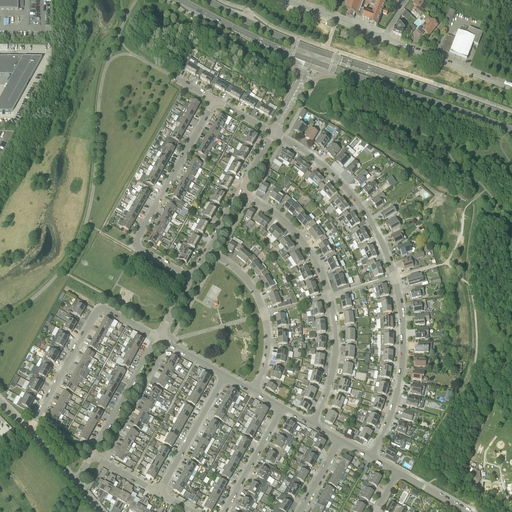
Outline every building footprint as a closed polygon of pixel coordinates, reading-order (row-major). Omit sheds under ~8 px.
[(0,0),(0,9),(18,10),(18,0),(0,0)] [(365,0),(347,0),(344,9),(343,9),(342,10),(347,11),(345,15),(347,16),(348,16),(349,12),(353,14),(351,17),(352,18),(354,18),(355,14),(362,17),(365,11),(362,10),(365,0)] [(377,0),(372,14),(365,11),(362,17),(362,18),(372,22),(371,24),(377,26),(382,14),(387,16),(388,11),(383,9),(386,0),(377,0)] [(417,8),(418,9),(423,3),(424,2),(421,0),(416,0),(413,4),(417,8)] [(422,12),(427,6),(423,3),(418,9),(422,12)] [(418,9),(417,8),(414,11),(420,16),(423,13),(422,12),(418,9)] [(450,26),(456,12),(450,9),(445,21),(450,26)] [(411,15),(406,11),(402,16),(406,20),(411,15)] [(430,18),(429,19),(426,22),(428,25),(434,30),(438,26),(430,18)] [(402,37),(407,31),(410,27),(404,22),(401,25),(397,23),(393,32),(394,34),(402,37)] [(412,25),(410,27),(407,31),(411,35),(416,28),(412,25)] [(434,30),(428,25),(423,30),(420,27),(417,30),(424,36),(426,34),(428,36),(434,30)] [(478,45),(483,33),(469,28),(467,35),(458,31),(455,39),(447,35),(442,43),(440,50),(454,55),(466,60),(473,43),(478,45)] [(0,111),(12,112),(42,58),(0,56),(0,74),(13,75),(0,99),(0,111)] [(190,74),(195,66),(191,64),(193,60),(190,58),(188,60),(186,65),(184,68),(186,70),(186,71),(190,74)] [(197,63),(195,66),(190,74),(195,77),(196,75),(198,77),(202,70),(197,67),(199,64),(197,63)] [(202,70),(198,77),(201,78),(200,79),(205,82),(209,74),(202,70)] [(209,74),(205,82),(210,85),(211,84),(213,85),(217,78),(219,74),(216,73),(214,76),(209,74)] [(217,78),(213,85),(216,86),(215,87),(220,90),(224,82),(217,78)] [(224,82),(220,90),(225,93),(225,92),(228,93),(231,86),(224,82)] [(231,86),(228,93),(230,94),(230,96),(234,98),(239,91),(231,86)] [(248,90),(246,95),(242,101),(245,103),(244,104),(249,107),(253,99),(249,96),(251,93),(250,92),(248,90)] [(239,91),(234,98),(239,101),(240,100),(242,101),(246,95),(239,91)] [(253,99),(249,107),(254,109),(255,108),(257,110),(261,103),(253,99)] [(192,100),(189,105),(197,109),(200,104),(192,100)] [(197,109),(189,105),(186,103),(183,108),(184,108),(194,114),(197,109)] [(261,103),(257,110),(259,111),(259,112),(264,115),(268,107),(270,104),(268,103),(266,106),(261,103)] [(268,107),(264,115),(269,118),(269,116),(272,118),(275,111),(268,107)] [(194,114),(184,108),(181,112),(184,114),(192,118),(194,114)] [(221,113),(217,120),(225,124),(227,119),(229,117),(221,113)] [(192,118),(184,114),(181,119),(189,123),(192,118)] [(189,123),(181,119),(179,117),(176,122),(187,128),(189,123)] [(225,124),(217,120),(214,125),(222,129),(225,124)] [(301,135),(306,127),(302,125),(304,123),(300,121),(294,131),(301,135)] [(187,128),(176,122),(173,126),(176,128),(184,133),(187,128)] [(312,142),(318,133),(312,129),(314,126),(310,124),(306,131),(309,133),(306,138),(312,142)] [(222,129),(214,125),(211,129),(219,134),(222,129)] [(184,133),(176,128),(173,133),(181,137),(184,133)] [(222,135),(219,134),(211,129),(209,134),(219,140),(222,135)] [(258,133),(251,130),(247,137),(255,142),(258,137),(257,136),(258,133)] [(181,137),(173,133),(170,131),(166,139),(176,145),(178,142),(179,142),(181,137)] [(219,140),(209,134),(206,139),(217,145),(219,140)] [(314,144),(317,146),(320,148),(321,147),(324,149),(329,141),(325,138),(326,137),(325,137),(325,138),(321,135),(314,144)] [(250,148),(251,146),(252,146),(255,142),(247,137),(243,144),(250,148)] [(176,145),(166,139),(161,147),(172,154),(175,149),(174,148),(176,145)] [(217,145),(206,139),(203,143),(211,148),(214,149),(217,145)] [(211,148),(203,143),(201,148),(209,153),(211,148)] [(332,143),(327,149),(329,151),(327,154),(333,159),(339,151),(337,149),(338,148),(332,143)] [(247,156),(250,151),(248,151),(250,148),(243,144),(239,152),(247,156)] [(336,159),(338,161),(337,163),(343,167),(349,160),(355,153),(348,146),(336,159)] [(172,154),(161,147),(159,152),(162,154),(169,158),(172,154)] [(209,153),(201,148),(198,153),(199,154),(197,157),(205,161),(207,158),(206,157),(209,153)] [(282,164),(284,162),(289,154),(284,150),(281,156),(278,154),(275,160),(282,164)] [(239,152),(235,159),(242,163),(243,160),(244,161),(247,156),(239,152)] [(169,158),(162,154),(159,159),(167,163),(169,158)] [(294,157),(289,154),(284,162),(289,165),(288,167),(290,169),(294,163),(291,162),(294,157)] [(167,163),(159,159),(156,163),(164,168),(167,163)] [(235,159),(231,166),(239,171),(241,166),(240,165),(242,163),(235,159)] [(194,160),(192,164),(200,169),(202,164),(194,160)] [(299,172),(305,164),(300,160),(296,165),(294,163),(290,169),(293,171),(294,168),(299,172)] [(355,160),(345,170),(351,176),(357,171),(354,168),(359,164),(355,160)] [(164,168),(156,163),(154,168),(162,172),(164,168)] [(200,169),(192,164),(189,169),(197,174),(200,169)] [(304,179),(308,174),(306,172),(309,168),(305,164),(299,172),(304,175),(302,178),(304,179)] [(233,178),(235,175),(236,176),(239,171),(231,166),(227,174),(233,178)] [(162,172),(154,168),(151,173),(159,177),(162,172)] [(197,174),(189,169),(186,174),(194,178),(197,174)] [(368,175),(364,170),(354,180),(360,186),(366,181),(364,178),(368,175)] [(313,183),(319,176),(315,172),(311,176),(308,174),(304,179),(307,181),(309,179),(313,183)] [(159,177),(151,173),(148,177),(156,182),(159,177)] [(194,178),(186,174),(184,179),(192,183),(194,178)] [(227,174),(223,181),(230,186),(233,181),(232,180),(233,178),(227,174)] [(318,191),(322,187),(320,184),(324,180),(319,176),(313,183),(318,187),(316,189),(318,191)] [(156,182),(148,177),(146,182),(144,181),(142,184),(151,189),(153,186),(154,187),(156,182)] [(192,183),(184,179),(181,183),(189,188),(192,183)] [(230,186),(223,181),(218,188),(225,192),(226,190),(228,190),(230,186)] [(377,186),(373,181),(363,190),(368,197),(375,192),(372,189),(377,186)] [(189,188),(181,183),(178,188),(186,192),(189,188)] [(267,190),(270,192),(274,186),(271,184),(269,187),(264,184),(260,192),(265,194),(267,190)] [(326,196),(333,189),(329,185),(325,189),(322,187),(318,191),(320,193),(322,191),(326,196)] [(274,186),(270,192),(273,193),(270,197),(275,201),(280,194),(275,190),(277,188),(274,186)] [(186,192),(178,188),(176,193),(184,197),(186,192)] [(225,192),(218,188),(214,196),(222,200),(225,195),(224,195),(225,192)] [(142,189),(139,194),(147,198),(150,193),(142,189)] [(337,193),(333,189),(326,196),(330,200),(328,202),(330,204),(335,200),(333,197),(337,193)] [(184,197),(176,193),(173,198),(174,198),(172,201),(183,207),(185,204),(181,202),(184,197)] [(385,197),(382,193),(371,201),(377,209),(383,205),(381,201),(385,197)] [(147,198),(139,194),(137,198),(145,203),(147,198)] [(280,194),(275,201),(279,204),(282,200),(285,202),(289,197),(286,195),(285,197),(280,194)] [(214,196),(210,203),(217,207),(218,204),(219,205),(222,200),(214,196)] [(289,197),(285,202),(287,204),(284,208),(288,212),(294,205),(290,201),(291,199),(289,197)] [(134,203),(142,207),(145,203),(137,198),(134,203)] [(336,211),(338,209),(345,203),(342,199),(337,202),(335,200),(330,204),(336,211)] [(175,213),(177,208),(181,211),(183,207),(172,201),(170,205),(170,204),(167,209),(175,213)] [(131,208),(139,212),(142,207),(134,203),(131,208)] [(217,207),(210,203),(206,210),(214,215),(217,210),(216,209),(217,207)] [(349,208),(345,203),(338,209),(342,214),(337,218),(338,220),(346,214),(345,212),(349,208)] [(381,214),(380,215),(384,221),(397,213),(396,212),(393,207),(391,204),(383,209),(384,211),(382,212),(381,214)] [(294,205),(288,212),(293,216),(296,212),(298,214),(303,209),(300,207),(298,209),(294,205)] [(129,212),(137,217),(139,212),(131,208),(129,212)] [(172,218),(175,213),(167,209),(164,214),(172,218)] [(250,209),(246,217),(251,220),(255,212),(250,209)] [(303,209),(298,214),(300,216),(297,219),(301,224),(307,218),(303,213),(305,212),(303,209)] [(209,221),(210,219),(211,220),(214,215),(206,210),(202,218),(209,221)] [(126,217),(134,221),(137,217),(129,212),(126,217)] [(172,218),(164,214),(161,218),(169,223),(172,218)] [(346,225),(349,224),(357,219),(353,214),(348,217),(346,214),(338,220),(340,223),(343,221),(346,225)] [(255,222),(260,226),(265,219),(260,215),(255,222)] [(126,217),(123,222),(131,226),(134,221),(126,217)] [(159,223),(167,227),(169,223),(161,218),(159,223)] [(206,229),(208,225),(207,224),(209,221),(202,218),(198,225),(206,229)] [(307,218),(301,224),(305,228),(308,225),(310,227),(315,223),(313,220),(311,222),(307,218)] [(385,223),(387,227),(388,229),(390,228),(392,232),(400,227),(395,218),(385,223)] [(265,219),(260,226),(264,229),(270,222),(265,219)] [(360,224),(357,219),(349,224),(352,229),(349,230),(351,233),(357,230),(355,227),(360,224)] [(131,226),(123,222),(121,220),(118,225),(129,231),(131,226)] [(156,228),(164,232),(167,227),(159,223),(156,228)] [(206,229),(198,225),(195,223),(191,231),(194,232),(200,236),(202,234),(203,234),(206,229)] [(315,223),(310,227),(312,230),(308,232),(312,237),(319,232),(315,227),(317,226),(315,223)] [(268,232),(272,236),(279,230),(274,226),(268,232)] [(161,237),(164,232),(156,228),(154,232),(161,237)] [(279,230),(272,236),(277,240),(283,234),(279,230)] [(357,230),(351,233),(353,236),(355,234),(358,239),(366,235),(364,230),(358,232),(357,230)] [(404,235),(401,230),(391,235),(395,244),(401,241),(402,242),(407,240),(404,235)] [(161,237),(154,232),(151,237),(159,242),(161,243),(164,238),(161,237)] [(198,244),(200,239),(199,239),(200,236),(194,232),(190,240),(198,244)] [(319,232),(312,237),(315,242),(319,239),(321,242),(326,238),(324,235),(322,236),(319,232)] [(366,235),(358,239),(355,241),(359,249),(365,246),(364,243),(369,240),(366,235)] [(159,242),(151,237),(148,242),(149,243),(148,245),(156,250),(158,247),(156,246),(159,242)] [(280,244),(284,249),(291,243),(287,238),(280,244)] [(326,238),(321,242),(323,244),(318,247),(321,252),(329,247),(326,242),(328,241),(326,238)] [(187,245),(183,243),(182,245),(192,251),(194,248),(195,249),(198,244),(190,240),(187,245)] [(407,254),(411,252),(409,248),(411,248),(409,242),(396,247),(399,253),(400,252),(402,257),(407,255),(407,254)] [(235,249),(237,251),(241,246),(238,244),(237,246),(231,243),(227,250),(232,253),(235,249)] [(291,243),(284,249),(287,253),(294,247),(291,243)] [(182,245),(179,251),(179,252),(179,253),(181,254),(189,259),(192,254),(191,253),(192,251),(182,245)] [(241,246),(237,251),(240,253),(237,256),(241,260),(247,253),(242,250),(244,248),(241,246)] [(365,246),(359,249),(361,251),(364,250),(366,256),(375,252),(372,246),(367,249),(365,246)] [(329,247),(321,252),(324,257),(329,254),(330,257),(336,254),(334,251),(332,252),(329,247)] [(290,257),(294,262),(301,257),(298,252),(290,257)] [(363,266),(367,265),(373,263),(371,260),(377,257),(375,252),(366,256),(367,259),(361,261),(363,266)] [(247,253),(241,260),(246,264),(249,260),(251,262),(256,258),(253,255),(251,257),(247,253)] [(177,262),(184,265),(185,263),(187,264),(189,259),(181,254),(177,262)] [(336,254),(330,257),(331,260),(327,262),(329,267),(338,263),(335,258),(337,257),(336,254)] [(301,257),(294,262),(297,267),(304,262),(301,257)] [(256,258),(251,262),(253,264),(250,268),(253,272),(260,266),(256,262),(258,260),(256,258)] [(405,270),(413,267),(411,260),(402,263),(405,270)] [(338,263),(329,267),(332,272),(336,270),(337,273),(344,271),(342,267),(340,268),(338,263)] [(374,266),(373,263),(367,265),(367,266),(368,268),(370,267),(372,272),(381,269),(379,264),(374,266)] [(260,266),(253,272),(257,277),(261,273),(263,276),(268,272),(266,269),(264,271),(260,266)] [(299,271),(302,276),(310,272),(307,267),(299,271)] [(381,269),(372,272),(374,278),(371,279),(372,282),(379,280),(378,277),(383,275),(381,269)] [(344,271),(337,273),(339,276),(334,278),(336,283),(344,280),(343,275),(345,274),(344,271)] [(268,272),(263,276),(265,279),(260,281),(263,286),(271,282),(268,277),(270,275),(268,272)] [(310,272),(302,276),(304,281),(312,277),(310,272)] [(413,275),(409,276),(410,278),(407,279),(409,286),(423,282),(421,275),(419,276),(418,273),(413,275)] [(348,279),(344,280),(336,283),(338,289),(342,287),(343,290),(349,288),(348,285),(350,285),(348,279)] [(271,282),(263,286),(266,291),(271,289),(272,291),(278,289),(276,285),(274,287),(271,282)] [(306,286),(308,291),(317,288),(315,283),(306,286)] [(375,293),(387,291),(386,285),(381,286),(380,284),(373,286),(374,289),(375,293)] [(414,288),(415,292),(410,293),(412,299),(421,297),(420,294),(424,293),(423,287),(414,288)] [(317,288),(308,291),(310,297),(318,294),(317,288)] [(271,302),(279,298),(283,297),(281,292),(279,292),(278,289),(272,291),(273,294),(269,296),(271,302)] [(387,291),(375,293),(376,298),(377,301),(384,300),(384,297),(389,296),(387,291)] [(342,303),(350,301),(349,296),(351,295),(351,292),(345,294),(345,297),(340,298),(342,303)] [(278,308),(291,305),(290,301),(281,304),(279,298),(271,302),(273,307),(278,305),(278,308)] [(76,309),(83,313),(86,308),(82,306),(84,303),(76,299),(75,302),(74,302),(72,306),(76,309)] [(384,300),(377,301),(378,304),(381,304),(382,308),(391,307),(390,302),(385,302),(384,300)] [(412,303),(413,310),(414,313),(419,313),(420,313),(421,312),(422,312),(422,308),(426,308),(426,307),(425,300),(412,303)] [(348,311),(354,310),(354,306),(352,307),(350,301),(342,303),(343,309),(348,308),(348,311)] [(378,317),(379,317),(387,316),(386,313),(391,313),(391,307),(382,308),(380,309),(380,314),(377,314),(378,317)] [(65,314),(66,312),(59,309),(56,316),(63,319),(65,314)] [(83,313),(76,309),(73,314),(80,318),(83,313)] [(277,322),(285,320),(284,315),(287,314),(286,310),(279,312),(280,315),(275,316),(277,322)] [(355,313),(354,310),(348,311),(349,313),(344,314),(344,320),(353,319),(353,313),(355,313)] [(69,315),(68,314),(66,317),(70,320),(67,324),(74,328),(77,323),(74,322),(75,318),(69,315)] [(418,315),(418,319),(414,319),(415,326),(419,325),(419,326),(425,326),(424,321),(429,321),(429,314),(418,315)] [(112,330),(113,328),(111,326),(113,322),(114,320),(107,316),(106,318),(105,318),(103,323),(110,327),(110,328),(112,330)] [(380,325),(393,324),(392,318),(387,318),(387,316),(379,317),(380,320),(380,325)] [(353,319),(344,320),(345,326),(350,325),(350,328),(357,327),(356,324),(354,324),(353,319)] [(286,326),(285,320),(277,322),(278,328),(283,327),(283,330),(289,329),(289,326),(286,326)] [(108,332),(110,328),(110,327),(103,323),(100,328),(108,332)] [(74,328),(67,324),(65,329),(71,333),(74,328)] [(393,324),(380,325),(381,329),(378,330),(378,333),(381,333),(388,332),(388,330),(393,329),(393,324)] [(357,327),(350,328),(351,330),(346,330),(346,336),(355,336),(355,330),(357,330),(357,327)] [(108,332),(100,328),(97,333),(105,337),(104,338),(107,339),(108,337),(105,336),(108,332)] [(278,339),(287,339),(287,333),(294,333),(293,329),(289,329),(283,330),(283,333),(278,333),(278,339)] [(415,333),(415,339),(425,339),(425,335),(428,335),(428,329),(420,329),(420,333),(415,333)] [(67,334),(61,331),(59,330),(55,337),(66,343),(68,339),(65,337),(67,334)] [(388,332),(381,333),(381,336),(381,340),(393,340),(393,335),(388,335),(388,332)] [(102,342),(104,338),(105,337),(97,333),(95,337),(102,342)] [(145,338),(138,333),(137,334),(138,334),(137,336),(136,336),(134,340),(141,345),(144,340),(145,338)] [(355,336),(346,336),(346,342),(351,342),(351,345),(357,345),(357,342),(355,342),(355,336)] [(66,343),(55,337),(55,338),(54,340),(53,341),(51,345),(58,349),(60,347),(63,348),(66,343)] [(102,342),(95,337),(92,342),(100,346),(99,347),(102,348),(103,347),(100,345),(102,342)] [(134,340),(132,338),(131,340),(130,340),(128,344),(138,349),(141,345),(134,340)] [(287,345),(287,339),(278,339),(278,345),(283,345),(283,348),(289,348),(290,345),(287,345)] [(393,340),(381,340),(381,345),(381,348),(388,349),(388,346),(393,346),(393,340)] [(105,348),(103,347),(102,348),(99,347),(100,346),(92,342),(89,347),(103,354),(105,350),(104,350),(105,348)] [(428,353),(428,346),(430,346),(430,343),(418,343),(418,346),(418,348),(415,348),(415,349),(414,350),(415,351),(415,353),(428,353)] [(128,350),(136,354),(138,349),(128,344),(126,347),(124,346),(123,348),(125,349),(126,348),(129,349),(128,350)] [(51,345),(49,347),(50,348),(47,353),(57,358),(60,354),(57,352),(58,349),(51,345)] [(345,353),(354,354),(355,348),(357,348),(357,345),(351,345),(351,347),(346,347),(345,353)] [(133,359),(136,354),(128,350),(129,349),(126,348),(125,349),(123,353),(126,355),(133,359)] [(289,352),(289,348),(283,348),(283,351),(278,350),(277,356),(286,357),(288,358),(289,352)] [(388,351),(388,349),(381,348),(381,351),(381,352),(381,356),(393,357),(393,352),(388,351)] [(94,362),(95,360),(93,359),(95,355),(87,350),(85,355),(92,359),(92,360),(94,362)] [(47,353),(45,357),(44,357),(42,360),(50,364),(51,362),(54,364),(57,358),(47,353)] [(349,362),(356,363),(356,359),(354,359),(354,354),(345,353),(345,359),(350,359),(349,362)] [(94,362),(92,360),(92,359),(85,355),(82,360),(90,364),(90,363),(92,365),(94,362)] [(126,355),(124,358),(123,359),(131,363),(133,359),(126,355)] [(173,356),(170,361),(177,365),(177,366),(179,367),(180,365),(180,366),(183,362),(180,360),(173,356)] [(280,366),(286,367),(287,364),(285,363),(286,357),(277,356),(276,362),(281,363),(280,366)] [(379,364),(387,365),(387,362),(392,363),(393,357),(381,356),(380,356),(380,361),(379,364)] [(426,363),(426,360),(424,360),(424,357),(415,356),(414,362),(416,362),(415,367),(424,367),(424,363),(426,363)] [(121,357),(120,359),(118,358),(115,364),(125,369),(126,367),(128,368),(131,363),(123,359),(124,358),(121,357)] [(50,364),(42,360),(41,363),(39,368),(49,374),(51,369),(48,367),(50,364)] [(92,365),(90,364),(82,360),(79,365),(87,369),(86,370),(89,371),(90,369),(92,365)] [(175,370),(177,366),(177,365),(170,361),(167,366),(175,370)] [(355,366),(356,363),(349,362),(349,365),(344,364),(343,369),(352,371),(353,365),(355,366)] [(378,372),(391,374),(391,368),(386,368),(387,365),(379,364),(379,367),(378,372)] [(77,369),(84,374),(88,375),(88,374),(89,374),(89,373),(90,373),(91,373),(92,371),(90,369),(89,371),(86,370),(87,369),(79,365),(77,369)] [(174,377),(175,375),(173,374),(175,370),(167,366),(165,370),(172,375),(174,377)] [(273,373),(281,376),(283,370),(285,371),(286,367),(280,366),(279,369),(275,367),(273,373)] [(49,374),(39,368),(37,367),(33,375),(34,375),(41,379),(42,377),(46,379),(49,374)] [(118,368),(116,372),(116,373),(123,377),(126,372),(119,368),(118,368)] [(88,375),(84,374),(77,369),(74,374),(82,378),(81,379),(84,381),(85,379),(88,375)] [(352,371),(343,369),(342,375),(347,376),(346,379),(353,380),(353,377),(351,376),(352,371)] [(120,381),(123,377),(116,373),(116,372),(114,370),(113,372),(112,372),(110,376),(113,377),(120,381)] [(169,379),(172,375),(165,370),(162,375),(169,379)] [(424,371),(417,370),(415,370),(414,373),(413,372),(412,380),(422,381),(422,377),(424,378),(424,371)] [(391,374),(378,372),(378,377),(377,380),(384,381),(385,379),(390,379),(391,374)] [(204,373),(201,378),(208,382),(211,377),(204,373)] [(274,383),(280,385),(282,382),(279,381),(281,376),(273,373),(271,378),(276,380),(274,383)] [(71,379),(79,383),(82,385),(84,381),(86,382),(87,380),(85,379),(84,381),(81,379),(82,378),(74,374),(71,379)] [(29,382),(30,383),(40,389),(43,384),(40,383),(41,380),(40,379),(41,379),(34,375),(32,378),(31,378),(29,382)] [(120,381),(113,377),(110,376),(109,375),(107,379),(108,380),(111,381),(110,382),(118,386),(120,381)] [(173,381),(169,379),(162,375),(159,380),(167,384),(166,385),(169,386),(170,384),(171,385),(173,381)] [(208,382),(201,378),(198,383),(206,387),(208,382)] [(78,390),(79,388),(77,387),(79,383),(71,379),(69,384),(76,388),(76,389),(78,390)] [(353,380),(346,379),(346,381),(341,380),(339,386),(348,388),(350,383),(352,383),(353,380)] [(108,380),(107,381),(110,383),(108,387),(115,391),(118,386),(110,382),(111,381),(108,380)] [(164,389),(166,385),(167,384),(159,380),(157,385),(164,389)] [(384,381),(377,380),(376,383),(380,384),(379,388),(387,390),(389,385),(384,384),(384,381)] [(25,390),(33,395),(34,392),(37,394),(40,389),(30,383),(25,390)] [(196,388),(203,392),(206,387),(198,383),(196,388)] [(279,389),(280,385),(274,383),(273,386),(269,383),(266,388),(267,389),(270,391),(274,393),(276,388),(279,389)] [(424,391),(425,385),(415,383),(415,386),(411,386),(410,391),(411,391),(411,394),(420,396),(421,391),(424,391)] [(74,393),(76,389),(76,388),(69,384),(66,388),(74,393)] [(342,395),(348,397),(349,394),(347,393),(348,388),(339,386),(338,391),(343,393),(342,395)] [(115,391),(108,387),(106,391),(105,391),(113,396),(115,391)] [(309,387),(306,392),(315,396),(317,390),(309,387)] [(373,395),(380,397),(381,395),(386,396),(387,390),(379,388),(375,387),(374,392),(373,395)] [(161,399),(162,398),(160,396),(162,392),(155,388),(152,393),(159,397),(159,398),(161,399)] [(193,392),(200,396),(203,392),(196,388),(193,392)] [(228,393),(238,399),(241,394),(231,389),(231,388),(228,393)] [(103,389),(102,391),(105,392),(102,396),(110,400),(113,396),(105,391),(106,391),(103,389)] [(22,399),(32,404),(34,400),(31,398),(33,395),(25,390),(24,393),(25,394),(22,399)] [(71,403),(72,401),(69,400),(72,396),(64,392),(61,397),(69,401),(68,402),(71,403)] [(190,397),(198,401),(200,396),(193,392),(190,397)] [(315,396),(306,392),(304,398),(312,401),(315,396)] [(161,399),(159,398),(159,397),(152,393),(149,398),(157,402),(159,403),(161,405),(164,401),(161,399)] [(225,398),(235,404),(238,399),(228,393),(225,398)] [(347,400),(348,397),(342,395),(341,398),(336,396),(334,401),(342,405),(345,399),(347,400)] [(380,397),(373,395),(372,398),(376,399),(374,404),(383,406),(384,401),(380,400),(380,397)] [(110,400),(102,396),(100,400),(100,401),(107,405),(110,400)] [(408,399),(406,406),(417,408),(418,404),(419,404),(421,399),(411,396),(410,399),(408,399)] [(66,406),(68,402),(69,401),(61,397),(59,401),(66,406)] [(195,406),(198,401),(190,397),(188,402),(195,406),(194,406),(195,406)] [(25,407),(29,409),(32,404),(22,399),(21,398),(17,406),(24,410),(25,407)] [(98,399),(97,400),(94,399),(95,398),(94,398),(91,404),(104,412),(107,405),(100,401),(100,400),(98,399)] [(157,402),(149,398),(147,402),(154,407),(156,409),(157,407),(159,403),(157,402)] [(223,403),(230,407),(233,408),(235,404),(225,398),(223,403)] [(66,413),(67,411),(64,409),(66,406),(59,401),(56,406),(64,410),(63,411),(66,413)] [(342,405),(334,401),(332,407),(337,409),(335,411),(341,414),(342,411),(340,410),(342,405)] [(151,411),(154,407),(147,402),(144,407),(151,411)] [(302,402),(299,407),(307,412),(310,407),(302,402)] [(227,412),(230,407),(223,403),(220,408),(227,412)] [(269,410),(259,404),(256,409),(266,415),(269,410)] [(383,406),(374,404),(373,408),(369,407),(368,410),(375,413),(376,410),(381,412),(383,406)] [(186,405),(183,410),(190,414),(193,409),(186,405)] [(62,413),(63,411),(64,410),(56,406),(53,411),(61,415),(62,413)] [(151,411),(144,407),(141,412),(149,416),(148,417),(151,418),(152,417),(149,415),(151,411)] [(227,412),(220,408),(217,412),(224,416),(227,412)] [(100,418),(103,413),(95,409),(93,413),(92,414),(100,418)] [(254,414),(263,419),(266,415),(256,409),(254,414)] [(416,417),(417,413),(407,409),(406,412),(404,412),(402,419),(414,423),(416,417)] [(190,414),(183,410),(180,415),(188,419),(190,414)] [(374,415),(375,413),(368,410),(367,413),(366,418),(377,422),(379,417),(374,415)] [(60,422),(61,420),(59,419),(61,415),(53,411),(51,416),(58,420),(58,421),(60,422)] [(341,414),(335,411),(334,414),(330,411),(327,416),(335,421),(338,416),(340,417),(341,414)] [(97,423),(100,418),(92,414),(93,413),(90,412),(89,413),(92,415),(90,419),(97,423)] [(141,412),(139,417),(149,422),(151,419),(153,420),(154,418),(152,417),(151,418),(148,417),(149,416),(141,412)] [(227,418),(224,416),(217,412),(214,417),(215,418),(215,417),(224,423),(227,418)] [(254,414),(252,419),(253,420),(261,424),(263,419),(254,414)] [(188,419),(180,415),(178,420),(185,424),(188,419)] [(56,425),(58,421),(58,420),(51,416),(48,420),(56,425)] [(335,421),(327,416),(325,422),(331,425),(330,427),(336,431),(337,428),(333,425),(335,421)] [(150,423),(149,422),(139,417),(136,421),(143,425),(143,426),(145,428),(146,426),(148,427),(150,423)] [(185,424),(178,420),(175,418),(172,423),(175,425),(182,429),(185,424)] [(362,425),(369,428),(370,425),(375,427),(377,422),(366,418),(362,425)] [(95,428),(97,423),(90,419),(88,422),(87,423),(95,428)] [(213,420),(210,425),(217,429),(220,424),(213,421),(213,420)] [(251,425),(258,429),(261,424),(253,420),(251,425)] [(92,432),(95,428),(87,423),(88,422),(85,421),(84,423),(87,424),(84,428),(92,432)] [(141,430),(143,426),(143,425),(136,421),(133,426),(141,430)] [(288,421),(285,426),(296,431),(298,427),(288,421)] [(399,425),(397,432),(405,435),(407,431),(409,432),(410,428),(411,425),(401,422),(403,423),(402,426),(400,425),(399,425)] [(182,429),(175,425),(173,429),(180,433),(182,429)] [(217,429),(210,425),(207,430),(214,434),(217,429)] [(258,429),(251,425),(248,429),(255,433),(258,429)] [(369,428),(362,425),(361,428),(364,429),(362,433),(370,437),(372,432),(368,430),(369,428)] [(298,433),(296,431),(285,426),(283,430),(286,432),(284,435),(285,435),(292,439),(293,440),(294,438),(295,438),(298,433)] [(89,437),(92,432),(84,428),(82,427),(81,427),(82,427),(80,430),(79,430),(77,429),(76,431),(79,432),(80,431),(82,432),(82,433),(89,437)] [(180,433),(173,429),(170,428),(167,432),(170,434),(177,438),(180,433)] [(138,441),(139,439),(137,438),(139,434),(131,429),(129,434),(136,439),(136,440),(138,441)] [(245,434),(252,438),(255,433),(248,429),(245,434)] [(205,435),(212,439),(214,440),(217,436),(214,434),(207,430),(205,435)] [(82,433),(82,432),(80,431),(79,432),(81,434),(79,438),(87,442),(89,437),(82,433)] [(367,442),(370,437),(362,433),(359,432),(354,441),(361,445),(362,445),(360,444),(363,440),(367,442)] [(317,443),(323,447),(326,442),(322,439),(323,437),(318,433),(315,439),(318,440),(317,443)] [(126,439),(133,443),(136,440),(136,439),(129,434),(126,439)] [(167,439),(174,443),(177,438),(170,434),(167,439)] [(209,444),(212,439),(205,435),(202,440),(209,444)] [(292,439),(285,435),(283,438),(280,436),(277,441),(284,445),(286,440),(290,442),(292,439)] [(412,441),(408,439),(398,435),(396,438),(394,437),(393,440),(392,440),(391,442),(392,443),(391,444),(400,448),(400,449),(403,450),(404,449),(406,446),(405,445),(406,443),(410,445),(412,441)] [(243,438),(241,443),(248,447),(251,442),(243,438)] [(133,450),(134,448),(131,447),(133,443),(126,439),(123,444),(131,448),(130,449),(133,450)] [(171,448),(174,443),(167,439),(164,444),(171,447),(171,448)] [(209,444),(202,440),(199,444),(206,448),(209,444)] [(287,447),(284,445),(277,441),(274,446),(277,448),(276,451),(285,456),(287,453),(284,452),(287,447)] [(248,447),(241,443),(238,447),(245,451),(248,447)] [(323,447),(317,443),(314,448),(313,447),(311,450),(316,453),(317,450),(321,452),(323,447)] [(121,449),(128,453),(130,449),(131,448),(123,444),(121,449)] [(197,449),(204,453),(206,448),(199,444),(197,449)] [(233,451),(235,452),(243,456),(245,451),(238,447),(235,446),(233,451)] [(163,447),(160,452),(167,456),(170,451),(169,451),(163,447)] [(121,449),(118,453),(125,457),(125,458),(127,460),(128,458),(129,458),(131,454),(128,453),(121,449)] [(201,458),(204,453),(197,449),(194,454),(201,458)] [(314,455),(316,453),(311,450),(309,449),(307,452),(306,451),(304,456),(305,457),(315,462),(317,457),(314,455)] [(389,457),(387,460),(395,464),(399,458),(395,456),(397,453),(389,449),(385,455),(389,457)] [(285,456),(276,451),(274,453),(271,452),(268,456),(275,460),(279,463),(282,458),(283,459),(285,456)] [(167,456),(160,452),(157,457),(164,461),(167,456)] [(233,457),(240,461),(243,456),(235,452),(233,457)] [(123,462),(125,458),(125,457),(118,453),(115,458),(123,462)] [(204,459),(201,458),(194,454),(191,459),(192,459),(201,464),(204,459)] [(164,461),(157,457),(155,455),(152,460),(162,465),(164,461)] [(344,455),(342,460),(350,464),(352,460),(344,455)] [(275,460),(268,456),(265,461),(269,463),(267,466),(274,470),(276,467),(272,465),(275,460)] [(230,462),(237,466),(240,461),(233,457),(230,462)] [(299,464),(306,468),(308,465),(312,467),(315,462),(305,457),(302,461),(301,461),(299,464)] [(162,465),(152,460),(150,465),(152,466),(159,470),(162,465)] [(225,465),(227,466),(235,470),(237,466),(230,462),(227,460),(225,465)] [(350,464),(342,460),(339,465),(347,469),(349,466),(352,468),(353,466),(350,464)] [(189,462),(187,467),(194,471),(196,466),(190,462),(189,462)] [(306,468),(299,464),(298,467),(302,469),(299,474),(306,478),(309,473),(305,471),(306,468)] [(222,470),(225,471),(232,475),(235,470),(227,466),(225,465),(222,470)] [(347,469),(339,465),(336,470),(344,474),(347,476),(348,474),(345,472),(347,469)] [(149,471),(156,475),(159,470),(152,466),(149,471)] [(274,470),(267,466),(266,469),(262,467),(260,472),(269,477),(272,473),(273,473),(274,470)] [(187,467),(184,472),(191,476),(194,471),(187,467)] [(479,482),(476,480),(475,475),(478,471),(474,469),(470,474),(471,483),(476,486),(479,482)] [(334,474),(345,480),(346,478),(343,477),(344,474),(336,470),(334,474)] [(153,480),(156,475),(149,471),(146,476),(153,479),(153,480)] [(229,480),(232,475),(225,471),(222,476),(229,480)] [(181,476),(188,480),(191,476),(184,472),(181,476)] [(270,478),(269,477),(260,472),(257,477),(260,479),(259,482),(267,486),(268,483),(267,482),(270,478)] [(306,478),(299,474),(296,472),(292,480),(298,483),(300,481),(303,483),(306,478)] [(374,473),(371,478),(379,482),(382,478),(374,473)] [(100,479),(98,483),(107,488),(113,476),(111,474),(109,478),(107,477),(104,482),(100,479)] [(331,479),(339,483),(341,480),(344,482),(345,480),(334,474),(331,479)] [(107,488),(115,493),(118,489),(113,486),(116,482),(114,481),(116,477),(113,476),(107,488)] [(189,487),(190,487),(192,483),(188,480),(181,476),(179,481),(189,487)] [(291,489),(297,493),(300,488),(297,486),(298,483),(292,480),(288,478),(286,482),(291,485),(290,486),(292,487),(291,489)] [(379,482),(371,478),(367,485),(373,488),(374,486),(376,487),(379,482)] [(220,479),(217,484),(225,488),(227,483),(220,479)] [(337,486),(339,483),(331,479),(329,484),(339,490),(340,488),(337,486)] [(183,490),(186,491),(189,487),(179,481),(176,486),(183,490)] [(225,488),(217,484),(214,482),(212,487),(215,489),(222,493),(225,488)] [(257,484),(254,482),(251,487),(261,493),(264,488),(266,490),(268,487),(267,486),(259,482),(257,484)] [(107,488),(98,483),(95,487),(100,490),(97,494),(99,495),(97,499),(100,500),(107,488)] [(118,489),(115,493),(124,498),(131,486),(128,484),(126,488),(124,487),(122,491),(118,489)] [(363,493),(371,497),(374,492),(371,491),(373,488),(367,485),(363,493)] [(124,498),(133,503),(133,502),(135,499),(131,496),(133,492),(131,491),(133,487),(131,486),(124,498)] [(180,495),(183,490),(176,486),(173,491),(174,491),(180,495)] [(327,486),(324,491),(332,495),(335,497),(336,495),(333,494),(335,491),(327,486)] [(261,493),(251,487),(248,492),(252,494),(250,497),(258,501),(260,499),(258,498),(261,493)] [(283,495),(290,499),(292,496),(295,498),(297,493),(291,489),(287,487),(283,495)] [(107,488),(100,500),(102,502),(104,498),(106,499),(109,495),(113,497),(115,493),(107,488)] [(219,498),(222,493),(215,489),(212,494),(219,498)] [(331,498),(332,495),(324,491),(322,496),(332,502),(334,500),(331,498)] [(124,498),(115,493),(113,497),(111,500),(116,502),(115,504),(117,505),(115,509),(117,510),(124,498)] [(368,502),(371,497),(363,493),(359,500),(365,503),(366,500),(368,502)] [(219,498),(212,494),(209,498),(217,502),(219,498)] [(290,499),(283,495),(281,494),(278,500),(283,502),(282,505),(289,509),(292,504),(289,502),(290,499)] [(332,502),(322,496),(319,501),(327,505),(328,502),(331,504),(332,502)] [(131,506),(140,511),(146,498),(144,497),(142,501),(140,500),(137,504),(133,502),(133,503),(131,506)] [(242,503),(253,508),(255,504),(256,504),(258,501),(250,497),(249,500),(245,498),(242,503)] [(123,509),(126,504),(130,507),(131,506),(133,503),(124,498),(117,510),(119,511),(122,508),(123,509)] [(140,511),(142,511),(150,511),(151,511),(146,509),(149,504),(147,503),(149,500),(146,498),(140,511)] [(209,498),(207,503),(214,507),(217,502),(209,498)] [(365,503),(359,500),(355,507),(363,511),(366,507),(363,505),(365,503)] [(327,505),(319,501),(316,505),(327,511),(328,509),(325,508),(327,505)] [(395,511),(396,511),(399,511),(401,509),(402,508),(397,505),(396,506),(388,502),(386,506),(388,507),(385,511),(392,511),(393,511),(392,511),(395,511)] [(211,511),(214,507),(207,503),(204,508),(211,511)] [(241,511),(252,511),(254,509),(253,508),(242,503),(239,507),(243,509),(241,511)] [(283,511),(286,511),(289,509),(282,505),(279,503),(274,510),(276,511),(282,511),(283,511)]
